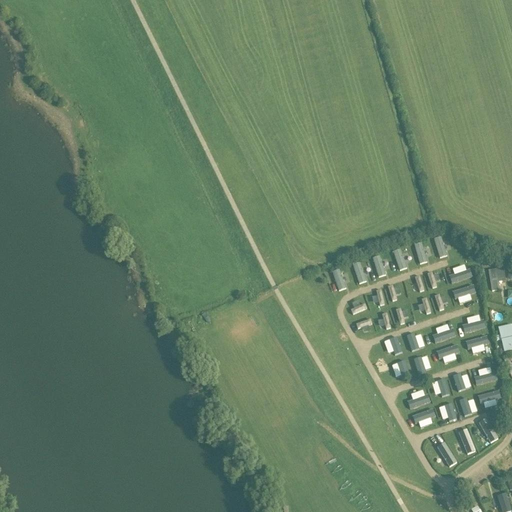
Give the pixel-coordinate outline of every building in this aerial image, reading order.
[(456,336),(457,344),(468,343),(467,334),(456,336)] [(384,346),(390,357),(397,354),(391,342),(384,346)] [(422,361),(413,364),(417,374),(426,371),(422,361)] [(470,377),(462,379),(465,387),(472,384),(470,377)] [(497,391),(487,392),(489,403),(499,401),(497,391)] [(460,432),(468,455),(478,451),(469,428),(460,432)] [(448,466),(457,463),(448,440),(440,443),(448,466)] [(502,497),(505,511),(511,511),(511,503),(510,495),(502,497)]
